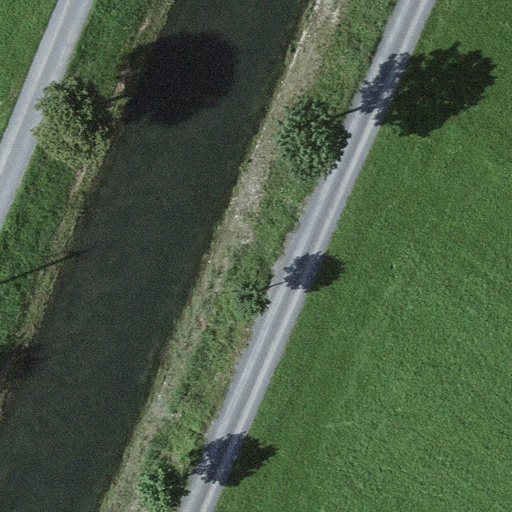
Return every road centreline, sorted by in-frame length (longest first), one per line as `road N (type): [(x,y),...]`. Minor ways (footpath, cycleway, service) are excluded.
road 1 (track): [(205,511),(427,0)]
road 2 (track): [(90,0),(0,215)]
